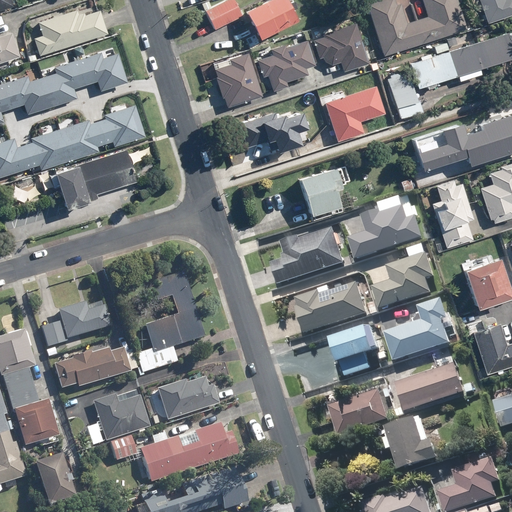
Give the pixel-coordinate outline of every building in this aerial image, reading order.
[(0,0),(0,8),(12,5),(10,0),(0,0)] [(232,0),(226,0),(205,10),(215,30),(241,17),(232,0)] [(260,41),(298,22),(287,0),(270,0),(246,12),(260,41)] [(394,0),(382,0),(367,5),(384,56),(425,43),(417,20),(407,23),(401,4),(396,5),(394,0)] [(422,0),(428,17),(417,20),(425,43),(468,29),(458,0),(422,0)] [(511,0),(480,0),(488,23),(511,14),(511,0)] [(42,35),(34,37),(39,54),(108,32),(100,8),(85,13),(84,11),(78,13),(77,9),(38,21),(42,35)] [(0,61),(19,55),(12,31),(0,34),(0,61)] [(479,42),(487,67),(511,59),(511,32),(508,34),(508,33),(479,42)] [(255,34),(245,39),(249,47),(259,43),(255,34)] [(456,37),(447,40),(449,47),(458,44),(456,37)] [(480,70),(487,68),(479,43),(447,53),(454,78),(459,77),(460,83),(482,76),(480,70)] [(263,55),(265,61),(241,70),(250,98),(308,79),(303,63),(289,67),(283,49),(263,55)] [(101,92),(129,83),(120,52),(105,57),(103,51),(55,66),(57,73),(30,82),(28,77),(0,85),(0,123),(3,122),(0,112),(25,104),(28,114),(78,98),(76,90),(98,83),(101,92)] [(435,84),(454,78),(447,53),(431,58),(430,55),(420,59),(421,61),(410,64),(418,90),(426,87),(427,91),(436,88),(435,84)] [(345,65),(341,54),(321,60),(325,71),(345,65)] [(399,85),(386,88),(389,95),(401,92),(399,85)] [(359,122),(385,114),(376,86),(324,103),(337,142),(363,134),(359,122)] [(398,108),(417,103),(415,93),(395,99),(398,108)] [(308,96),(298,99),(302,112),(312,110),(308,96)] [(417,103),(398,108),(401,119),(423,113),(420,102),(417,103)] [(511,111),(510,103),(500,106),(503,118),(511,115),(511,111)] [(145,137),(135,105),(105,115),(106,119),(91,124),(89,119),(30,137),(32,142),(19,146),(16,137),(0,142),(0,177),(40,165),(41,170),(99,152),(98,147),(113,142),(115,147),(145,137)] [(483,127),(460,134),(469,163),(511,149),(511,117),(493,124),(491,119),(481,122),(483,127)] [(284,145),(308,137),(302,119),(261,132),(270,158),(286,154),(284,145)] [(136,183),(126,149),(54,171),(66,207),(89,200),(88,195),(118,185),(119,188),(136,183)] [(490,172),(493,183),(480,187),(490,219),(493,218),(494,222),(511,216),(511,161),(500,165),(501,169),(490,172)] [(300,176),(313,219),(342,210),(335,188),(342,186),(335,165),(300,176)] [(410,178),(401,181),(404,190),(413,188),(410,178)] [(432,203),(446,247),(473,238),(466,220),(474,217),(462,182),(455,184),(453,179),(436,185),(441,200),(432,203)] [(419,218),(398,224),(403,243),(424,237),(419,218)] [(342,240),(344,248),(335,251),(329,227),(303,235),(313,274),(376,256),(369,233),(342,240)] [(427,254),(425,246),(413,249),(415,257),(427,254)] [(389,266),(394,281),(376,287),(383,309),(435,293),(430,279),(437,276),(429,254),(389,266)] [(511,295),(511,292),(500,256),(465,268),(478,307),(511,295)] [(152,348),(135,354),(141,373),(177,361),(172,346),(205,336),(184,271),(151,281),(157,300),(171,295),(177,314),(144,324),(152,348)] [(301,307),(298,307),(307,334),(370,314),(360,283),(323,295),(321,290),(298,297),(301,307)] [(445,299),(421,307),(425,320),(388,333),(397,362),(453,343),(446,321),(452,319),(445,299)] [(85,301),(58,309),(61,321),(42,326),(48,346),(67,341),(66,338),(111,325),(105,304),(88,309),(85,301)] [(377,304),(371,306),(374,316),(380,314),(377,304)] [(511,341),(506,344),(499,323),(473,331),(487,374),(511,365),(511,341)] [(379,353),(378,351),(385,349),(378,327),(372,329),(372,327),(336,339),(348,376),(373,369),(369,356),(379,353)] [(28,368),(35,366),(23,329),(0,336),(0,375),(1,375),(6,392),(33,384),(28,368)] [(77,387),(130,371),(123,346),(109,351),(108,348),(90,353),(90,351),(71,357),(72,358),(54,364),(61,388),(76,383),(77,387)] [(54,347),(46,350),(48,357),(56,354),(54,347)] [(379,354),(381,360),(389,358),(387,352),(379,354)] [(457,363),(399,383),(408,412),(467,393),(457,363)] [(185,379),(157,388),(167,420),(219,404),(213,384),(208,386),(205,376),(186,382),(185,379)] [(33,384),(6,392),(12,414),(14,413),(24,446),(58,435),(47,399),(38,402),(33,384)] [(474,384),(467,386),(469,393),(476,391),(474,384)] [(382,391),(332,407),(341,437),(392,421),(382,391)] [(115,393),(93,401),(106,441),(150,427),(139,395),(118,401),(115,393)] [(511,396),(497,401),(506,428),(511,426),(511,396)] [(406,415),(404,409),(398,411),(400,417),(406,415)] [(158,422),(156,415),(149,418),(151,425),(158,422)] [(392,427),(395,437),(390,439),(393,449),(398,448),(404,470),(442,458),(437,440),(429,443),(421,418),(392,427)] [(220,422),(140,448),(151,482),(239,454),(232,430),(224,433),(220,422)] [(102,442),(97,424),(87,427),(93,445),(102,442)] [(0,433),(0,483),(26,476),(15,442),(12,443),(8,431),(0,433)] [(136,454),(131,437),(111,443),(116,460),(136,454)] [(88,442),(79,444),(81,451),(90,448),(88,442)] [(457,442),(446,445),(449,454),(460,451),(457,442)] [(510,442),(502,444),(504,451),(511,449),(510,442)] [(68,480),(65,481),(64,475),(67,474),(61,453),(34,462),(47,505),(74,497),(68,480)] [(454,511),(500,497),(496,482),(503,480),(496,458),(456,471),(461,486),(442,492),(448,511),(454,511)] [(234,467),(182,483),(187,497),(164,504),(159,488),(142,494),(147,511),(198,511),(223,504),(224,508),(249,500),(242,477),(238,479),(234,467)] [(367,511),(435,511),(428,488),(390,500),(389,496),(365,504),(367,511)]
